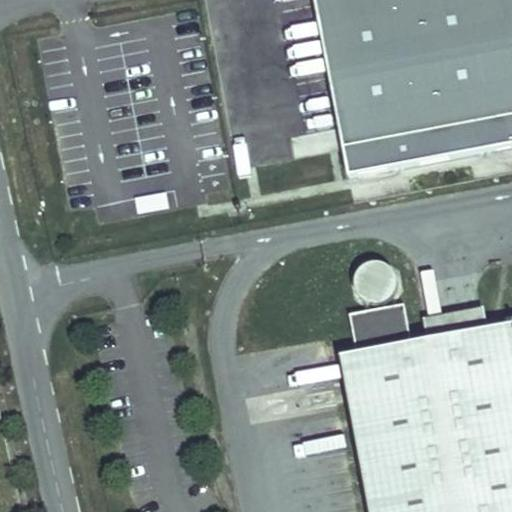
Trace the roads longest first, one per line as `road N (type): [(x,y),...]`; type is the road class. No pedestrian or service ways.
road 1 (unclassified): [(0,206),(69,511)]
road 2 (unknown): [(209,0),(268,150)]
